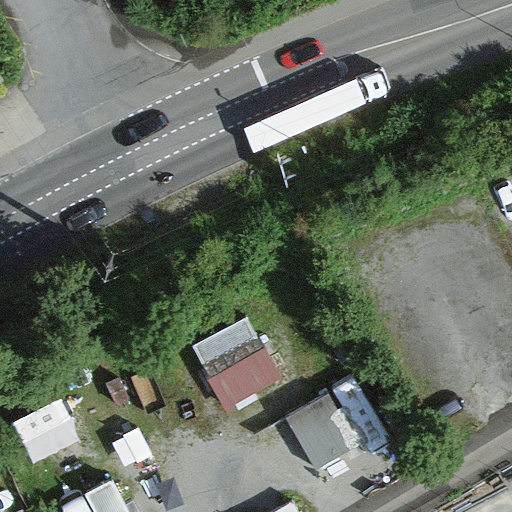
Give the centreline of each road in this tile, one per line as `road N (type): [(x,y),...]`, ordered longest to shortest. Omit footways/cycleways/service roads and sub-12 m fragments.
road 1 (secondary): [(511,6),(286,90),(0,233)]
road 2 (unknown): [(511,409),(480,360),(479,310),(511,261)]
